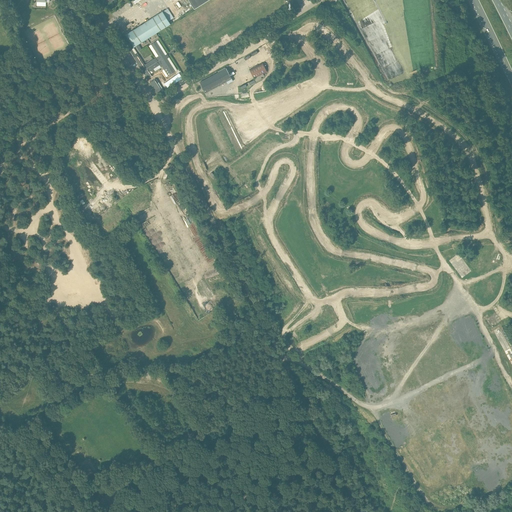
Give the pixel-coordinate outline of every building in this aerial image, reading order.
[(188,0),(194,9),(207,0),(188,0)] [(170,24),(162,11),(149,20),(125,35),(134,47),(157,33),(158,32),(170,24)] [(177,70),(158,40),(149,46),(156,57),(144,65),(133,48),(129,50),(148,79),(152,76),(150,74),(162,66),(168,76),(177,70)] [(254,53),(258,59),(263,56),(260,50),(254,53)] [(267,72),(262,62),(249,69),(254,79),(267,72)] [(231,78),(226,68),(200,83),(205,92),(231,78)] [(158,82),(156,79),(150,83),(158,95),(162,92),(157,83),(158,82)] [(242,89),(256,82),(255,79),(240,86),(242,89)] [(462,263),(455,268),(463,277),(472,271),(469,266),(466,268),(462,263)] [(458,299),(461,297),(457,291),(453,294),(458,299)] [(457,311),(459,318),(468,315),(466,308),(457,311)] [(425,331),(429,340),(436,337),(431,328),(425,331)] [(392,336),(395,342),(401,339),(398,333),(392,336)] [(454,342),(457,350),(463,347),(460,340),(454,342)] [(475,379),(480,376),(476,369),(471,372),(475,379)] [(82,474),(84,479),(94,474),(91,469),(90,469),(89,467),(84,470),(85,472),(82,474)]
